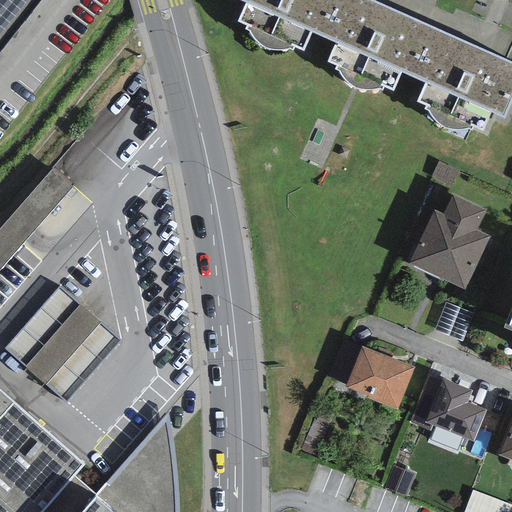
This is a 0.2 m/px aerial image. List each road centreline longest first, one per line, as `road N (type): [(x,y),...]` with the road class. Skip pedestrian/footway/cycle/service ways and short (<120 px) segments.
road 1 (primary): [(235,511),(229,320),(215,205),(164,0)]
road 2 (track): [(164,0),(0,192)]
